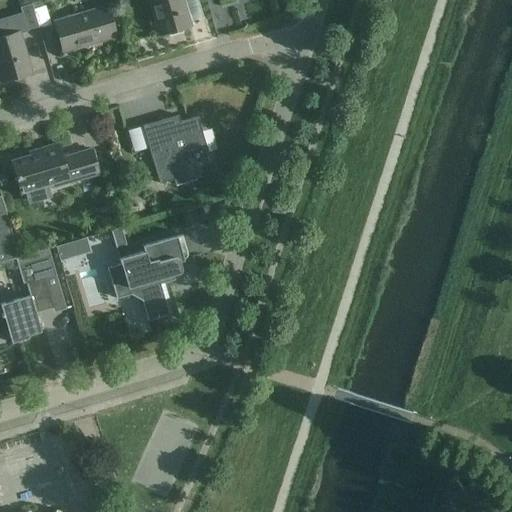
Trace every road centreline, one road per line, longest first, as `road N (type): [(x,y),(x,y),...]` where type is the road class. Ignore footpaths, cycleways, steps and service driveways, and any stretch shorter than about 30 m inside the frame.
road 1 (residential): [(0,414),(204,353),(219,328),(313,35)]
road 2 (residential): [(0,122),(313,35)]
